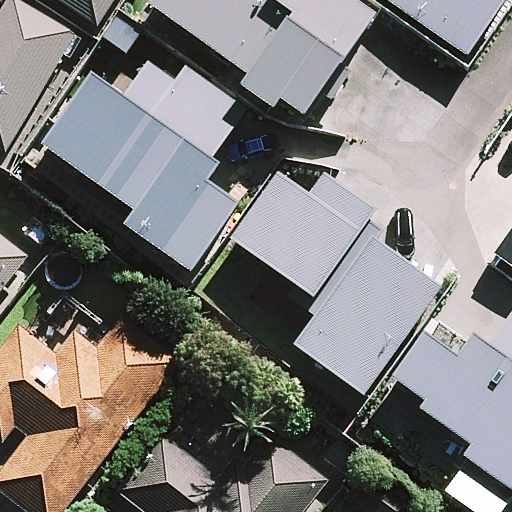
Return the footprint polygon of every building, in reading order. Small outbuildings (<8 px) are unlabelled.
[(6,0),(0,11),(0,145),(2,147),(70,33),(14,0),(6,0)] [(59,0),(91,20),(104,0),(59,0)] [(139,0),(139,1),(297,122),(374,21),(346,0),(139,0)] [(386,0),(465,50),(497,0),(386,0)] [(239,108),(175,63),(142,111),(87,72),(40,140),(129,203),(119,218),(183,263),(229,198),(193,173),(239,108)] [(363,205),(315,170),(301,190),(273,171),(228,234),(303,288),(363,205)] [(434,280),(365,230),(287,337),(356,387),(434,280)] [(511,234),(495,257),(511,269),(511,234)] [(0,285),(22,259),(0,241),(0,285)] [(511,486),(511,290),(500,282),(450,352),(420,330),(384,380),(465,437),(456,448),(511,487),(511,486)] [(0,491),(25,511),(53,511),(174,361),(122,319),(94,354),(30,303),(0,340),(0,491)] [(300,511),(324,483),(269,440),(229,491),(167,441),(123,496),(142,511),(300,511)] [(401,511),(408,505),(367,469),(347,492),(371,511),(401,511)]
